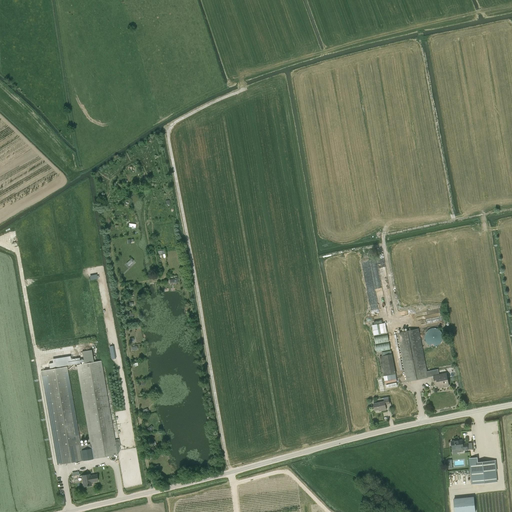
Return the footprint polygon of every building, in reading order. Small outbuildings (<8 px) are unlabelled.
[(11,233),(3,233),(3,243),(11,243),(11,233)] [(372,324),(373,334),(386,333),(385,323),(372,324)] [(433,346),(434,346),(435,346),(436,346),(437,346),(438,345),(439,344),(440,344),(440,343),(441,343),(441,342),(442,341),(442,340),(443,339),(443,338),(443,337),(443,336),(442,335),(442,334),(442,333),(441,332),(440,331),(440,330),(439,330),(438,329),(437,329),(436,328),(435,328),(434,328),(433,328),(432,328),(431,328),(430,329),(429,329),(428,330),(427,330),(427,331),(426,332),(425,333),(425,334),(425,335),(424,336),(424,337),(424,338),(425,339),(425,340),(425,341),(426,342),(426,343),(427,343),(427,344),(428,344),(429,345),(430,346),(431,346),(432,346),(433,346)] [(446,374),(439,375),(438,369),(427,371),(419,329),(397,333),(407,382),(428,378),(428,377),(433,376),(435,386),(438,386),(438,388),(449,386),(446,374)] [(377,352),(390,350),(387,335),(374,337),(377,352)] [(53,363),(49,364),(49,369),(84,363),(84,364),(89,363),(93,362),(92,351),(82,352),(83,360),(79,360),(79,358),(70,360),(70,356),(52,359),(53,363)] [(392,354),(379,356),(383,377),(396,374),(392,354)] [(67,367),(43,371),(59,465),(83,461),(82,451),(91,449),(93,459),(117,455),(101,361),(93,362),(89,363),(84,364),(77,365),(91,444),(81,446),(67,367)] [(386,410),(385,405),(390,404),(388,399),(384,400),(384,401),(373,404),(375,411),(381,410),(381,411),(386,410)] [(451,445),(452,446),(452,450),(463,449),(463,451),(468,450),(467,443),(463,444),(462,440),(451,441),(451,442),(450,443),(451,445)] [(477,458),(470,459),(472,484),(492,482),(497,481),(496,467),(495,462),(477,464),(477,458)] [(97,475),(90,476),(90,475),(82,476),(84,487),(92,486),(91,482),(93,482),(98,482),(97,475)] [(475,511),(474,497),(454,499),(454,511),(475,511)]
